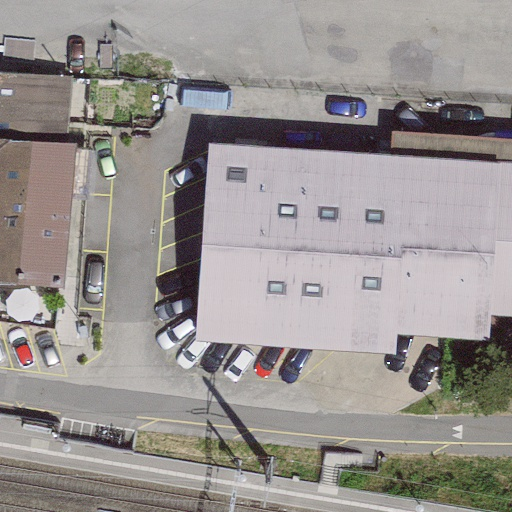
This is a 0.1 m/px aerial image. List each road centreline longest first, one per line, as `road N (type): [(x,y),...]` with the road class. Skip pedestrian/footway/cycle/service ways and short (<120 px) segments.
road 1 (residential): [(0,385),(370,428)]
road 2 (residential): [(511,431),(370,428)]
